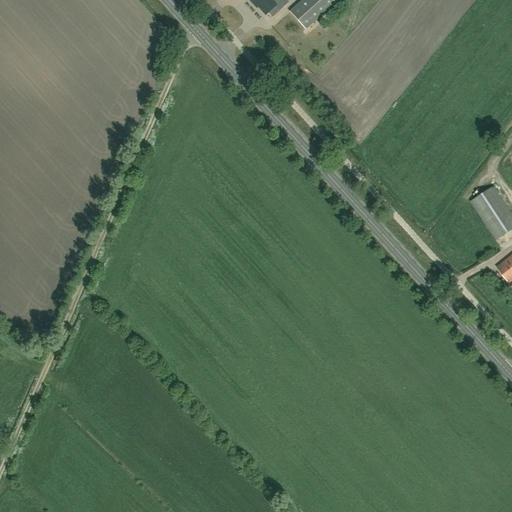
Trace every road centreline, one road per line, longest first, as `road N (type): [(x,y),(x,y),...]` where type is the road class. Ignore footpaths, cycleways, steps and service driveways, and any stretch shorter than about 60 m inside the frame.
road 1 (primary): [(511,375),(168,0)]
road 2 (track): [(195,29),(0,476)]
